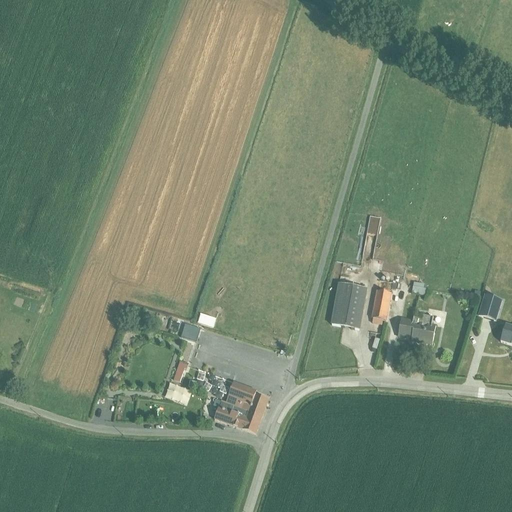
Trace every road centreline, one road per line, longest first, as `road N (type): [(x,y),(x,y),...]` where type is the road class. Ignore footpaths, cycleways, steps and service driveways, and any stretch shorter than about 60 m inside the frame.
road 1 (unclassified): [(292,397),(292,366),(388,38)]
road 2 (unclassified): [(268,443),(95,430),(0,401)]
road 3 (unclassified): [(292,397),(356,382),(511,396)]
road 4 (unclassified): [(511,113),(388,38)]
